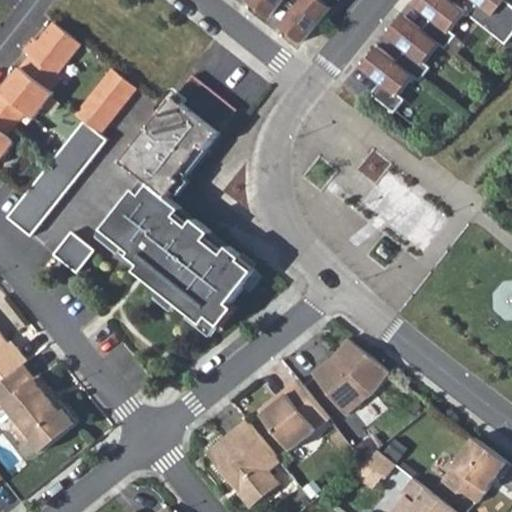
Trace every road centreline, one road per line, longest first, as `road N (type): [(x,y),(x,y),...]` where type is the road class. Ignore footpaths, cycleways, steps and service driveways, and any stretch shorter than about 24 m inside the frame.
road 1 (residential): [(152,438),(0,244)]
road 2 (residential): [(152,438),(332,285)]
road 3 (residential): [(332,285),(277,217),(269,184),(288,116),(311,88)]
road 4 (residential): [(511,421),(332,285)]
road 5 (residential): [(204,0),(311,88)]
